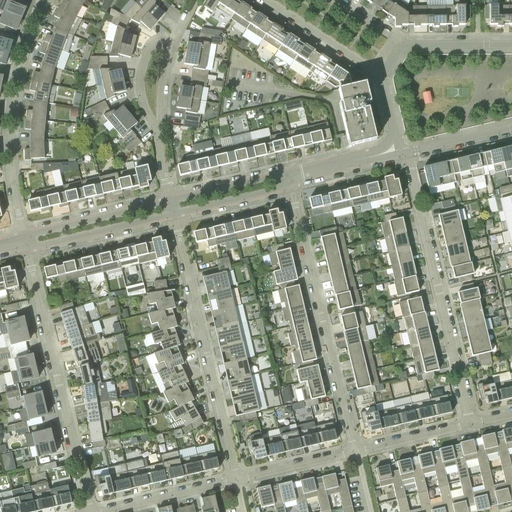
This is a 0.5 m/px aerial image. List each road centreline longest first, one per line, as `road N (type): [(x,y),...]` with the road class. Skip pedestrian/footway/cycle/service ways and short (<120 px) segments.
road 1 (residential): [(356,452),(289,179)]
road 2 (residential): [(404,153),(471,423)]
road 3 (residential): [(25,242),(87,511)]
road 4 (residential): [(173,213),(238,480)]
road 5 (residential): [(25,242),(11,175),(12,110),(46,0)]
road 6 (residential): [(170,200),(25,242)]
road 7 (residential): [(25,242),(173,213)]
road 8 (residential): [(100,511),(238,480)]
road 9 (residential): [(263,0),(380,77)]
road 10 (residential): [(238,480),(356,452)]
road 11 (residential): [(173,213),(289,179)]
road 12 (residential): [(289,179),(170,200)]
